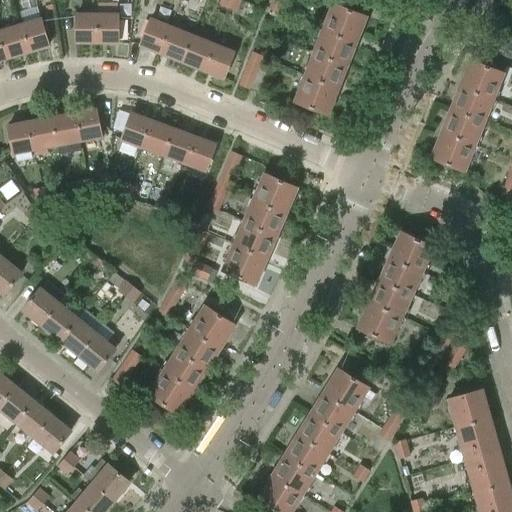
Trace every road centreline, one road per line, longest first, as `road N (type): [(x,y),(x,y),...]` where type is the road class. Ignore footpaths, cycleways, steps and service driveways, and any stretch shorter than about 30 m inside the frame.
road 1 (residential): [(0,93),(103,76),(163,88),(367,173)]
road 2 (residential): [(197,486),(308,306),(367,173)]
road 3 (residential): [(511,365),(461,217),(367,173)]
road 4 (residential): [(197,486),(0,328)]
road 5 (residential): [(367,173),(454,0)]
